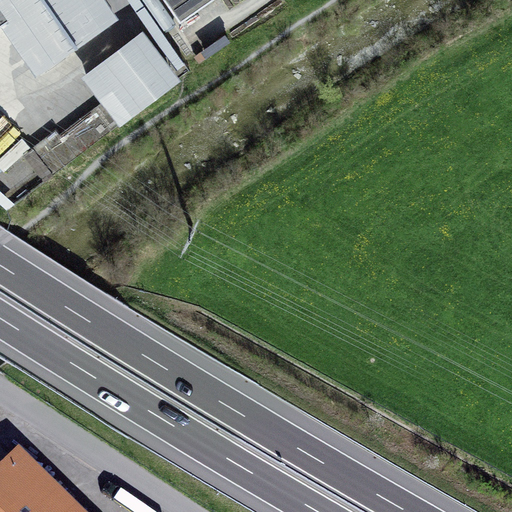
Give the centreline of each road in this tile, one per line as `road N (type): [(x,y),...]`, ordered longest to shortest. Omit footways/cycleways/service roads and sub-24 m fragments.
road 1 (motorway): [(408,511),(0,266)]
road 2 (motorway): [(0,319),(316,511)]
road 3 (unclassified): [(0,394),(183,511)]
